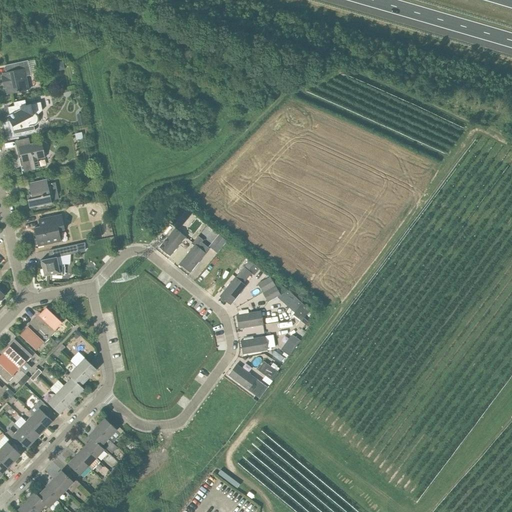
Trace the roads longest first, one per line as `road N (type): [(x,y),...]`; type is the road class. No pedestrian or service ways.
road 1 (residential): [(103,394),(140,425),(173,425),(232,350),(222,312),(152,253),(125,253),(90,287)]
road 2 (motorway): [(361,0),(511,43)]
road 3 (residential): [(0,500),(103,394)]
